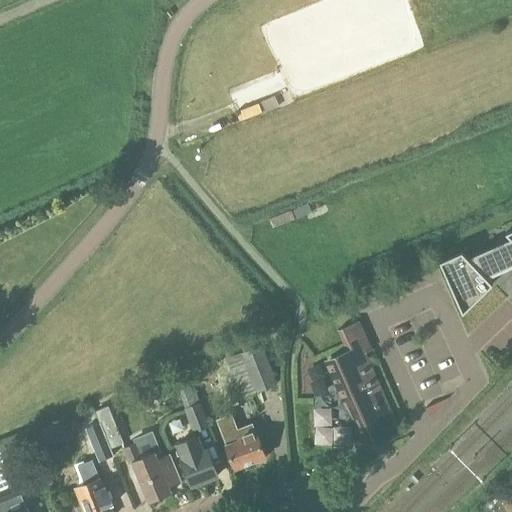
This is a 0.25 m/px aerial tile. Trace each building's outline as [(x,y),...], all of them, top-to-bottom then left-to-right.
[(308,203),(293,210),(297,219),(312,212),(308,203)] [(511,238),(511,240),(470,260),(462,252),(440,261),(463,313),(493,284),(485,276),(511,264),(511,229),(506,232),(511,238)] [(401,431),(372,367),(370,364),(363,347),(352,324),(338,330),(345,347),(348,354),(326,364),(341,400),(345,398),(360,420),(370,436),(382,428),(388,437),(401,431)] [(252,381),(255,390),(256,391),(276,383),(261,346),(242,353),(252,381)] [(449,399),(426,410),(429,421),(449,399)] [(208,426),(204,417),(199,404),(185,409),(194,432),(208,426)] [(95,411),(99,422),(100,422),(110,448),(111,448),(123,443),(108,406),(95,411)] [(231,414),(216,419),(234,469),(266,457),(253,423),(237,429),(231,414)] [(99,422),(85,428),(99,462),(114,456),(111,448),(110,448),(100,422),(99,422)] [(43,448),(69,439),(64,423),(38,431),(43,448)] [(158,459),(156,454),(161,452),(153,430),(133,439),(135,443),(122,448),(129,464),(131,463),(148,502),(172,492),(170,486),(181,482),(170,454),(158,459)] [(197,437),(177,444),(183,458),(180,459),(191,487),(218,476),(207,449),(203,451),(197,437)] [(11,455),(0,459),(0,511),(27,511),(26,508),(22,509),(7,471),(16,467),(11,455)] [(78,465),(79,485),(74,487),(83,511),(112,511),(92,460),(78,465)] [(493,511),(505,511),(511,505),(497,492),(486,505),(493,511)]
